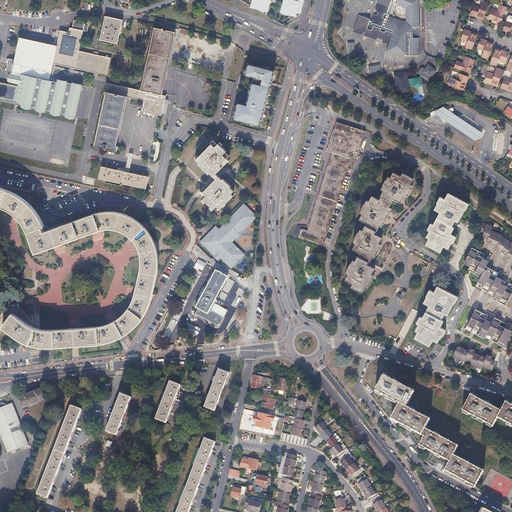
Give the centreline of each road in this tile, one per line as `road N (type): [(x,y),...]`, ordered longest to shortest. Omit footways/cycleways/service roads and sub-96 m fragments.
road 1 (residential): [(424,368),(451,338),(468,291),(460,274),(402,235),(427,194),(427,175),(414,162),(381,155),(357,166),(329,266),(342,342)]
road 2 (secondary): [(511,190),(313,51)]
road 3 (residential): [(363,349),(358,386),(414,459),(505,511)]
road 4 (tertiary): [(309,326),(288,301),(277,253),(277,198),(296,106)]
road 5 (secondary): [(329,80),(511,205)]
road 6 (residential): [(127,363),(192,241),(179,214),(156,206)]
road 7 (residential): [(156,206),(170,142),(195,119),(278,147)]
road 8 (residential): [(156,206),(0,173)]
road 9 (tertiary): [(305,361),(394,462)]
road 10 (tertiary): [(394,462),(318,355)]
road 11 (tertiary): [(278,147),(270,189),(274,275)]
road 12 (tertiary): [(127,363),(249,350)]
